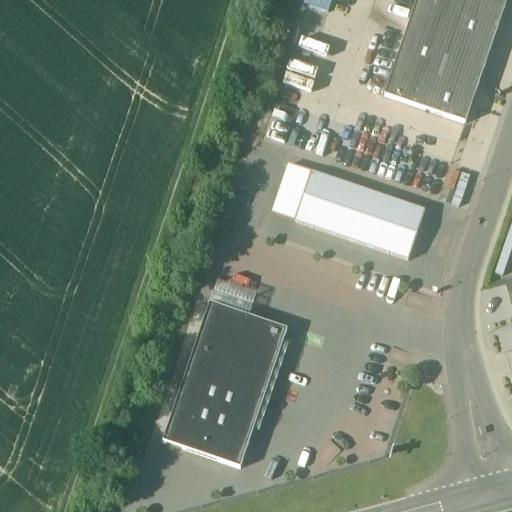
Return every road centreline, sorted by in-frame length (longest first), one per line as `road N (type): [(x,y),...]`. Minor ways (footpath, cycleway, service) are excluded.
road 1 (track): [(62,511),(233,0)]
road 2 (residential): [(500,499),(473,403),(460,309),(511,152)]
